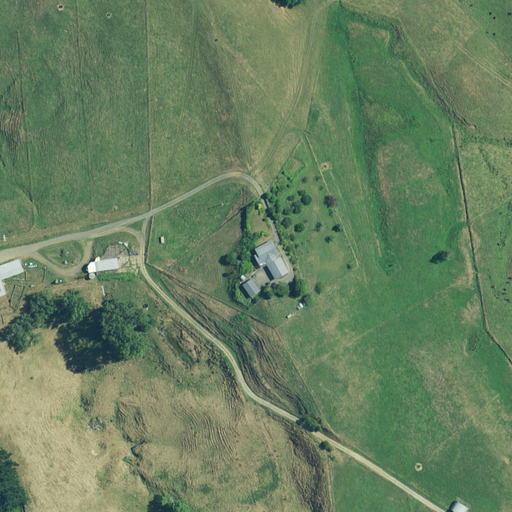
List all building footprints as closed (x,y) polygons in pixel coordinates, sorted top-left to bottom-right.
[(290,272),(273,240),(256,249),(258,253),(255,255),(262,268),(268,265),(276,280),(290,272)] [(88,262),(90,273),(119,269),(118,258),(88,262)] [(20,259),(0,265),(0,296),(7,294),(2,279),(24,272),(20,259)] [(261,291),(253,279),(244,285),(252,297),(261,291)] [(465,511),(468,508),(457,501),(452,510),(454,511),(465,511)]
